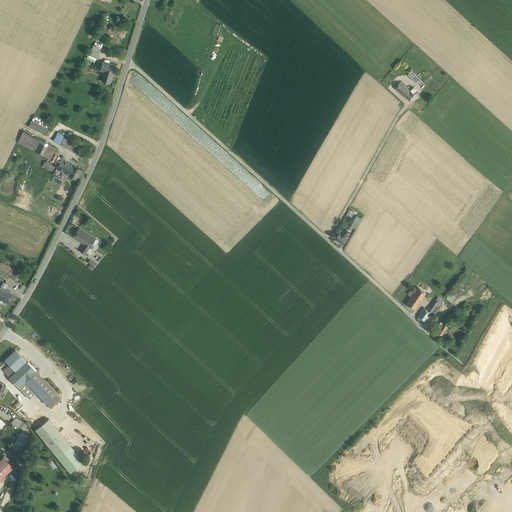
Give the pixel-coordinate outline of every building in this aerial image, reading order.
[(94,45),(89,54),(97,58),(101,49),(94,45)] [(116,65),(103,61),(100,71),(105,72),(104,76),(103,76),(102,81),(111,84),(113,75),(114,75),(116,65)] [(417,77),(413,73),(409,77),(414,81),(417,77)] [(410,91),(400,82),(394,88),(409,101),(418,91),(413,87),(410,91)] [(53,124),(35,115),(32,120),(50,129),(53,124)] [(50,129),(32,120),(30,125),(47,135),(50,129)] [(57,148),(24,131),(18,142),(42,154),(40,158),(45,161),(50,163),(57,148)] [(72,142),(62,137),(63,135),(58,132),(53,141),(68,148),(71,143),(72,142)] [(77,146),(71,143),(68,148),(74,151),(77,146)] [(82,170),(60,158),(56,167),(64,172),(69,174),(69,175),(77,180),(82,170)] [(50,163),(45,161),(42,166),(53,172),(56,167),(50,163)] [(64,172),(56,167),(53,172),(52,174),(60,179),(64,172)] [(96,238),(79,227),(73,237),(85,244),(90,247),(96,238)] [(348,234),(350,232),(345,228),(341,232),(340,232),(334,240),(337,243),(339,241),(342,244),(347,238),(347,237),(349,235),(348,234)] [(85,244),(80,251),(86,254),(87,252),(90,247),(85,244)] [(97,265),(90,259),(87,262),(95,268),(97,265)] [(13,268),(1,262),(0,263),(0,275),(7,279),(8,277),(12,270),(13,268)] [(18,274),(12,270),(8,277),(14,280),(15,279),(17,275),(18,274)] [(455,283),(445,297),(451,301),(461,288),(455,283)] [(427,292),(418,286),(414,292),(423,298),(427,292)] [(6,290),(1,299),(3,301),(7,303),(12,293),(6,290)] [(423,298),(414,292),(411,290),(408,293),(412,296),(407,303),(415,309),(423,298)] [(436,298),(429,307),(427,309),(431,312),(432,312),(434,313),(439,306),(443,299),(438,296),(436,299),(436,298)] [(424,307),(418,315),(425,321),(431,312),(427,309),(424,307)] [(445,321),(437,333),(441,335),(442,335),(448,324),(448,323),(445,321)] [(16,371),(26,361),(15,349),(5,359),(10,365),(16,371)] [(9,377),(18,387),(25,381),(35,370),(26,361),(16,371),(9,377)] [(16,371),(10,365),(4,371),(9,377),(16,371)] [(57,393),(35,370),(25,381),(31,388),(36,392),(46,403),(57,393)] [(72,370),(65,375),(70,381),(77,376),(72,370)] [(82,394),(88,388),(78,378),(72,383),(82,394)] [(25,381),(18,387),(25,394),(31,388),(25,381)] [(29,399),(36,392),(31,388),(25,394),(29,399)] [(57,393),(46,403),(50,408),(61,398),(57,393)] [(21,422),(15,417),(10,423),(17,428),(21,422)] [(71,446),(49,418),(35,430),(57,457),(71,446)] [(28,435),(22,431),(11,446),(17,450),(28,435)] [(17,450),(11,446),(8,450),(12,453),(11,454),(13,456),(17,450)] [(0,460),(0,480),(13,466),(3,457),(0,460)] [(53,469),(57,467),(52,460),(48,463),(53,469)]
